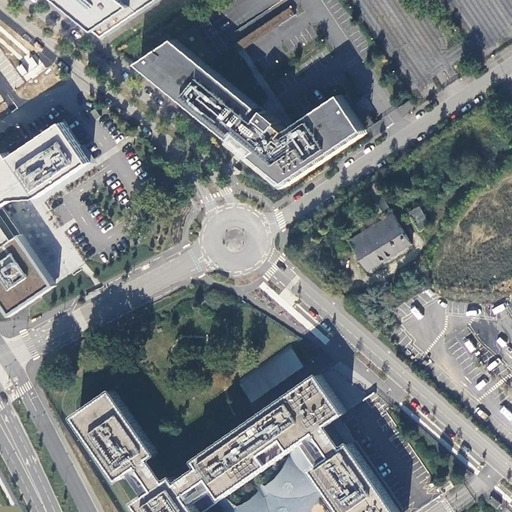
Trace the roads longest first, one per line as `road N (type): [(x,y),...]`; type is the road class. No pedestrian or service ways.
road 1 (tertiary): [(511,474),(258,252)]
road 2 (tertiary): [(0,2),(165,136),(207,198),(214,224)]
road 3 (tertiary): [(239,213),(174,120),(23,0)]
road 4 (unclassified): [(260,232),(511,64)]
road 5 (tertiary): [(212,251),(0,363)]
